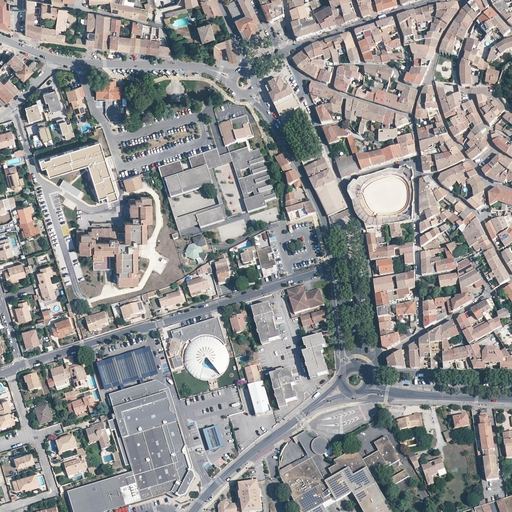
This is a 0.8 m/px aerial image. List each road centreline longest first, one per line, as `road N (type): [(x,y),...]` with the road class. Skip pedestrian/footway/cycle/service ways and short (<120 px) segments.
road 1 (residential): [(20,364),(333,267)]
road 2 (tertiary): [(333,267),(323,217),(250,92)]
road 3 (residential): [(378,360),(360,229),(342,186)]
road 4 (residential): [(10,370),(54,493),(22,503)]
road 5 (residential): [(417,177),(422,334)]
road 6 (tertiary): [(300,414),(191,511)]
road 7 (residential): [(511,374),(385,372),(378,360)]
road 8 (tertiary): [(386,391),(511,400)]
road 9 (tertiary): [(53,60),(176,65)]
